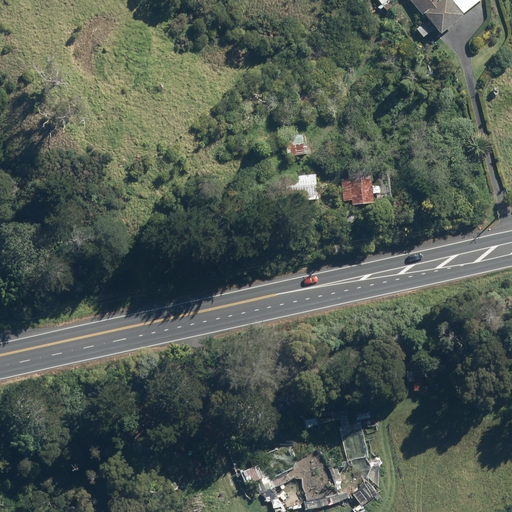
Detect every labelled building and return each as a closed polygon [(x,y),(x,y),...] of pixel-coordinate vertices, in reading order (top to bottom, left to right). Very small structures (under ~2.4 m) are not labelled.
[(410,0),(423,15),(424,14),(440,34),(479,0),(410,0)] [(319,98),(302,80),(294,87),(300,94),(298,96),(306,104),(308,102),(311,105),(319,98)] [(281,94),(274,99),(282,110),(289,104),(281,94)] [(324,117),(331,109),(321,100),(314,108),(324,117)] [(307,146),(304,146),(302,134),(288,136),(288,141),(285,141),(287,157),(308,154),(307,146)] [(347,152),(352,146),(343,139),(340,142),(344,145),(342,148),(347,152)] [(372,186),(370,169),(348,170),(349,180),(341,181),(343,201),(351,200),(351,205),(374,203),(372,193),(379,193),(378,185),(372,186)] [(303,200),(318,199),(316,174),(285,177),(287,198),(302,196),(303,200)] [(243,472),(248,485),(263,478),(257,466),(243,472)] [(322,496),(303,502),(305,510),(325,505),(322,496)]
